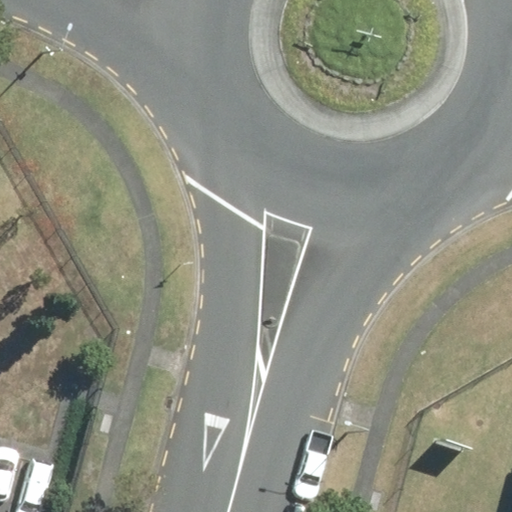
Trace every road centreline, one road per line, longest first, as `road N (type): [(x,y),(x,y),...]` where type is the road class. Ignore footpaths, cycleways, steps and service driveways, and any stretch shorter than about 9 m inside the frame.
road 1 (unclassified): [(199,511),(285,182)]
road 2 (unclassified): [(511,120),(457,172),(402,193),(343,197),(285,182)]
road 3 (unclassified): [(285,182),(231,147),(191,95),(172,32),(174,0)]
